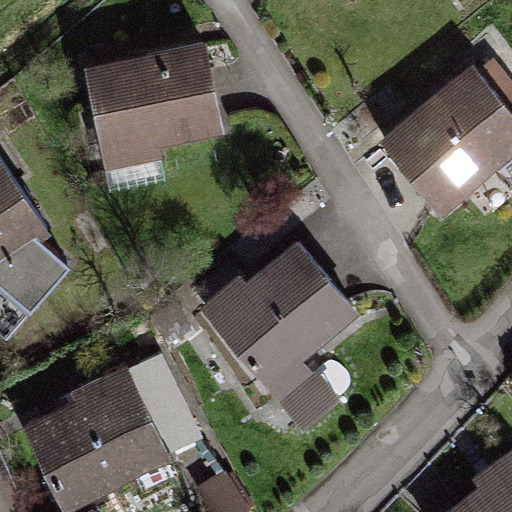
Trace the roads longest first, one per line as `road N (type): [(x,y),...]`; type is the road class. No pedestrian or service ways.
road 1 (residential): [(463,366),(220,0)]
road 2 (residential): [(317,511),(463,366)]
